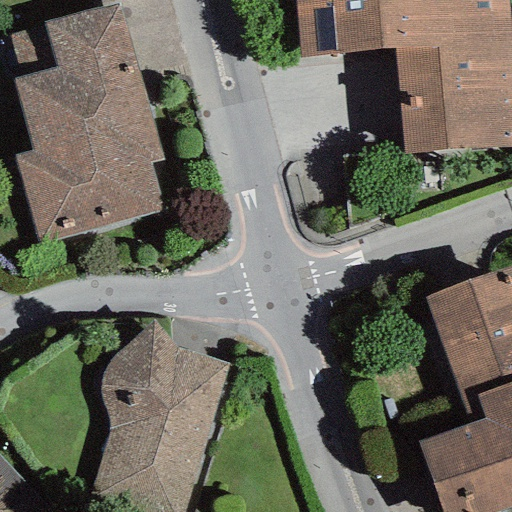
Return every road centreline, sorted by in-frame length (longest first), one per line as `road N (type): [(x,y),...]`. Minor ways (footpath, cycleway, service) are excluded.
road 1 (residential): [(203,0),(276,291)]
road 2 (residential): [(0,325),(85,296),(276,291)]
road 3 (residential): [(276,291),(511,215)]
road 4 (residential): [(276,291),(304,389),(361,511)]
